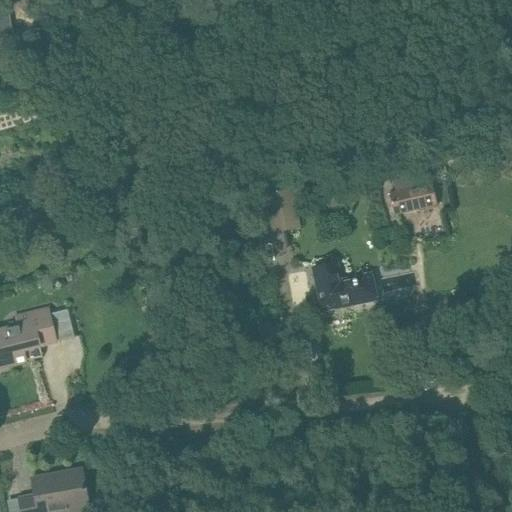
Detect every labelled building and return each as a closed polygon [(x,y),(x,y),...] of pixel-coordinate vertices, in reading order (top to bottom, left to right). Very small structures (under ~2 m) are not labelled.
[(438,205),(433,184),(432,182),(433,182),(431,172),(415,175),(415,178),(405,180),(406,182),(391,185),(393,193),(390,194),(395,215),(438,205)] [(265,194),(273,233),(301,228),(294,189),(265,194)] [(338,264),(328,266),(313,269),(316,284),(322,312),(378,300),(374,279),(343,285),(338,264)] [(48,272),(39,275),(45,293),(54,290),(48,272)] [(57,341),(49,310),(16,318),(18,326),(0,330),(0,368),(28,361),(25,349),(57,341)] [(35,495),(20,498),(22,511),(57,511),(89,506),(82,469),(59,473),(59,476),(51,478),(50,475),(32,478),(35,495)]
